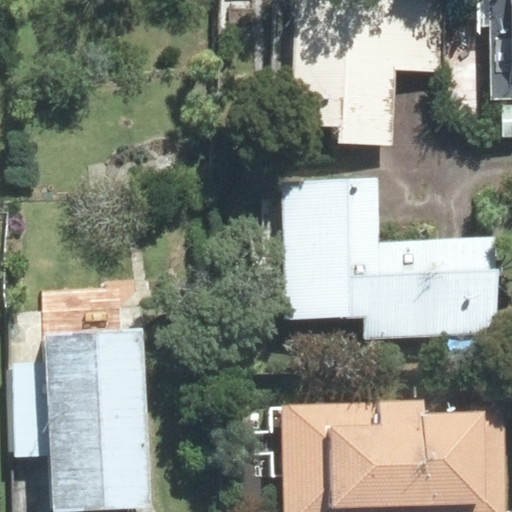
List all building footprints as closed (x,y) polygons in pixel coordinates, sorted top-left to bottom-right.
[(511,0),(493,0),(486,0),(488,94),(511,92),(511,0)] [(435,14),(288,12),(286,141),(376,142),(377,71),(435,72),(435,14)] [(356,190),(274,195),(281,320),(353,316),(354,341),(480,335),(476,254),(360,260),(356,190)] [(126,511),(116,346),(36,352),(46,511),(126,511)] [(399,413),(278,417),(281,511),(492,511),(489,421),(400,424),(399,413)]
